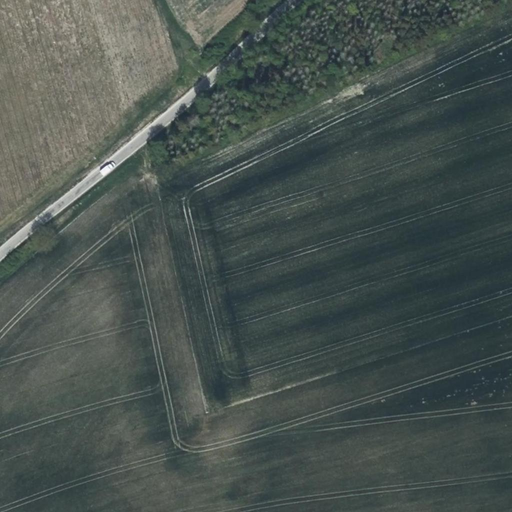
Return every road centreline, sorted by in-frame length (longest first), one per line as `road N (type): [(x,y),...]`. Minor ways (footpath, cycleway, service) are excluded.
road 1 (tertiary): [(0,257),(295,0)]
road 2 (track): [(0,226),(188,60),(203,76)]
